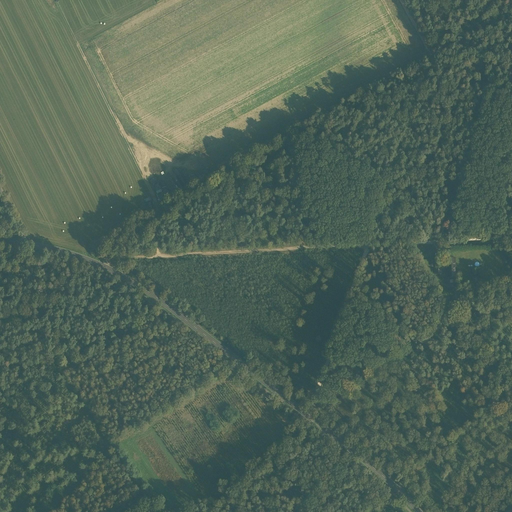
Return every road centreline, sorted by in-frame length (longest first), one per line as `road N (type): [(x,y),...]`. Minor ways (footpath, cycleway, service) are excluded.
road 1 (tertiary): [(25,243),(102,264),(139,285),(349,448)]
road 2 (track): [(160,255),(158,205),(55,0)]
road 3 (track): [(102,264),(111,257),(369,244)]
road 4 (track): [(369,244),(432,56)]
road 5 (track): [(304,422),(369,244)]
road 6 (track): [(369,244),(511,236)]
road 7 (track): [(394,485),(511,411)]
